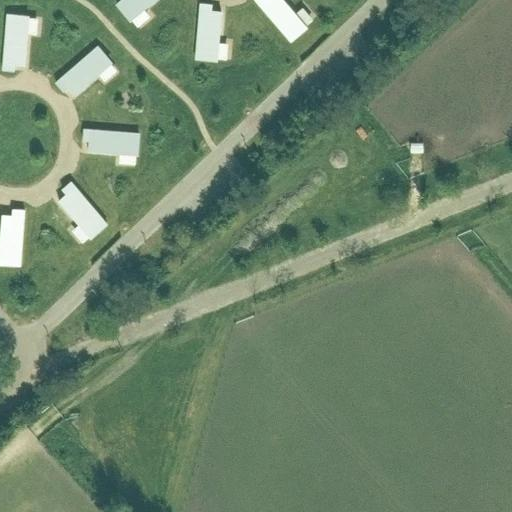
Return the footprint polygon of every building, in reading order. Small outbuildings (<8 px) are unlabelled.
[(120,0),(116,3),(129,18),(144,4),(146,7),(153,0),(120,0)] [(255,0),(292,41),(306,29),(293,13),(295,11),(285,0),(255,0)] [(196,58),(215,60),(216,40),(219,40),(222,11),(212,11),(212,5),(200,4),(196,58)] [(27,36),(24,35),(26,15),(7,13),(2,68),(14,69),(14,63),(24,64),(27,36)] [(230,19),(222,24),(243,52),(251,46),(230,19)] [(96,76),(94,74),(110,61),(98,46),(56,82),(63,91),(68,87),(75,95),(96,76)] [(117,153),(117,150),(137,152),(139,133),(84,129),(83,141),(89,141),(88,151),(117,153)] [(183,146),(173,155),(196,179),(205,170),(183,146)] [(76,220),(78,218),(91,234),(106,222),(70,180),(61,187),(65,192),(58,199),(76,220)] [(0,228),(0,241),(2,241),(0,262),(19,263),(24,208),(12,207),(11,213),(1,213),(0,228)]
